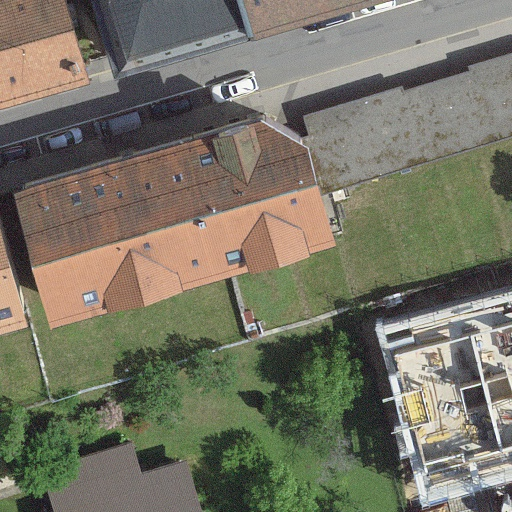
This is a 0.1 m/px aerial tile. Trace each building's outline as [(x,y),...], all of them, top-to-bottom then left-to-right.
[(0,0),(0,88),(94,60),(76,0),(0,0)] [(101,0),(116,46),(259,4),(258,0),(101,0)] [(511,140),(511,56),(322,111),(347,188),(511,140)] [(189,111),(227,244),(338,211),(309,112),(261,92),(189,111)] [(50,293),(227,244),(189,111),(15,162),(50,293)] [(0,300),(29,292),(0,191),(0,300)] [(45,474),(55,511),(210,511),(196,459),(149,472),(142,447),(45,474)]
